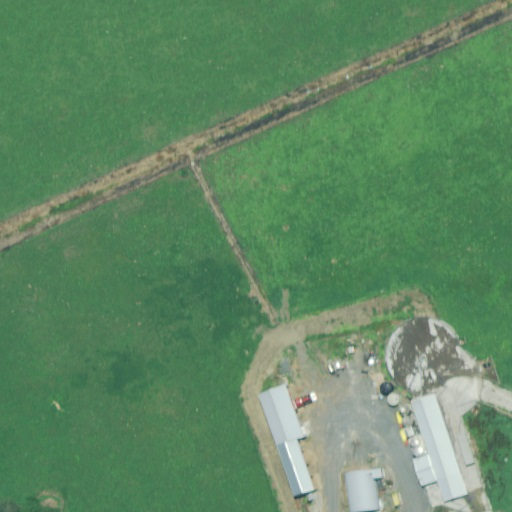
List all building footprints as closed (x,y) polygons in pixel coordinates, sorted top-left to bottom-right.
[(406,400),(392,381),(381,389),(395,408),(406,400)] [(308,437),(290,387),(265,396),(283,446),(308,437)] [(430,457),(420,460),(417,461),(426,487),(441,481),(448,502),(471,495),(438,395),(415,402),(433,456),(430,457)] [(402,408),(420,460),(430,457),(413,404),(402,408)] [(479,462),(469,434),(460,437),(470,466),(479,462)] [(368,511),(380,511),(375,471),(347,474),(351,511),(368,511)]
